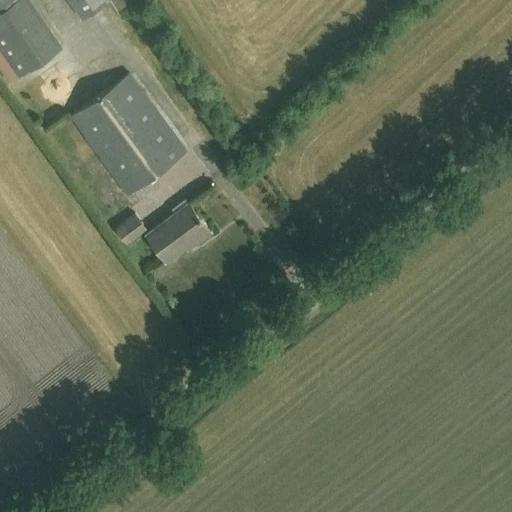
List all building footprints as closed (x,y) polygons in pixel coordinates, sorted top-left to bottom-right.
[(0,0),(0,47),(19,74),(58,46),(25,0),(0,0)] [(70,0),(82,17),(105,1),(106,0),(70,0)] [(129,71),(72,113),(128,191),(186,148),(129,71)] [(189,200),(146,232),(165,259),(185,244),(183,241),(190,235),(195,241),(211,229),(189,200)] [(147,227),(135,211),(114,226),(127,243),(147,227)]
